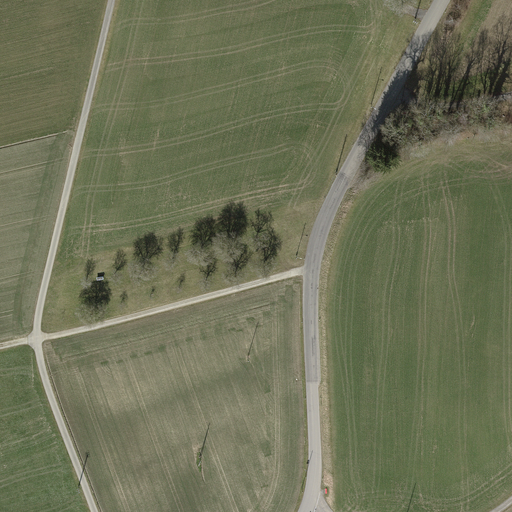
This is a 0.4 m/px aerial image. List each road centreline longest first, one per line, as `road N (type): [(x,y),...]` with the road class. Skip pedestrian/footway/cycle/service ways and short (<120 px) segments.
road 1 (tertiary): [(440,0),(322,229),(312,270),(310,511)]
road 2 (track): [(112,0),(36,340),(94,511)]
road 3 (track): [(0,348),(312,270)]
road 4 (track): [(391,94),(416,108),(440,109),(511,98)]
